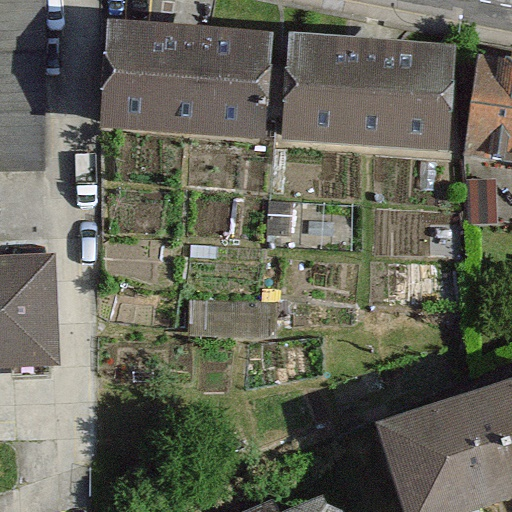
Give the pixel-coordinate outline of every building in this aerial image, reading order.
[(0,0),(0,176),(45,178),(48,0),(0,0)] [(121,39),(115,136),(279,146),(285,48),(121,39)] [(308,52),(300,142),(459,157),(467,67),(308,52)] [(511,67),(493,65),(484,159),(511,162),(511,67)] [(0,272),(0,381),(69,380),(66,271),(0,272)] [(511,511),(511,404),(394,443),(417,511),(511,511)]
